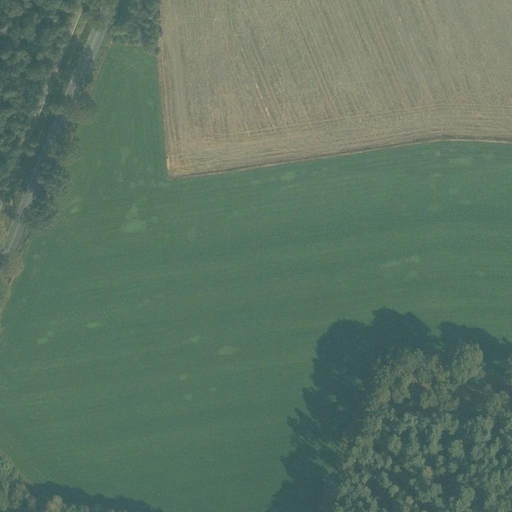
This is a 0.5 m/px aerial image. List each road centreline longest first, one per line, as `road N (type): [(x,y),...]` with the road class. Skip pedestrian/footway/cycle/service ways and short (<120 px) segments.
road 1 (primary): [(0,270),(110,0)]
road 2 (track): [(327,511),(380,363)]
